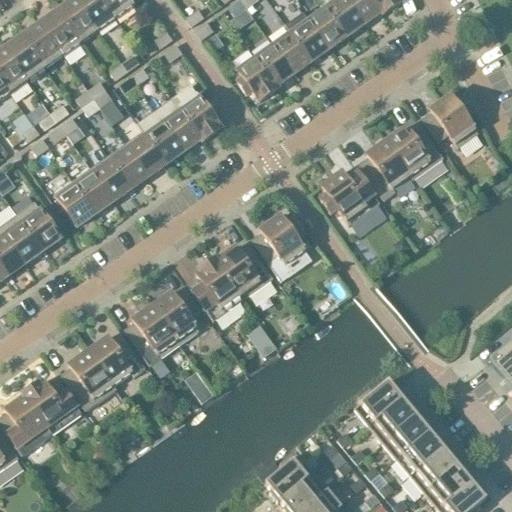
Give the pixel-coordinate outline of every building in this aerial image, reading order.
[(114,22),(98,0),(75,0),(73,2),(96,34),(114,22)] [(98,0),(114,22),(132,9),(125,0),(98,0)] [(257,3),(254,0),(243,0),(239,3),(245,12),(257,3)] [(362,28),(342,0),(340,0),(324,12),(344,40),(362,28)] [(381,17),(368,0),(342,0),(362,28),(379,16),(380,18),(381,17)] [(399,4),(396,0),(368,0),(381,17),(399,4)] [(96,34),(73,2),(56,14),(79,47),(96,34)] [(245,12),(239,3),(227,12),(233,20),(245,12)] [(344,40),(324,12),(306,24),(327,53),(344,40)] [(190,30),(202,22),(196,13),(184,22),(190,30)] [(79,47),(56,14),(38,27),(61,59),(79,47)] [(301,16),(283,29),(289,36),(309,65),(327,53),(306,24),(301,16)] [(61,59),(38,27),(20,39),(43,72),(61,59)] [(211,35),(205,27),(194,35),(200,44),(211,35)] [(171,44),(165,36),(153,44),(159,52),(171,44)] [(309,65),(289,36),(271,49),(291,78),(309,65)] [(214,38),(205,45),(213,56),(222,49),(214,38)] [(43,72),(20,39),(3,51),(26,84),(43,72)] [(180,57),(174,49),(163,57),(169,66),(180,57)] [(291,78),(271,49),(253,61),(275,92),(276,92),(274,90),(291,78)] [(26,84),(3,51),(0,53),(0,85),(8,97),(26,84)] [(126,76),(138,67),(132,59),(120,67),(126,76)] [(275,92),(253,61),(235,74),(241,82),(236,86),(245,99),(250,95),(257,105),(275,92)] [(126,76),(120,67),(108,76),(114,84),(126,76)] [(147,81),(141,72),(129,81),(135,89),(147,81)] [(135,89),(129,81),(117,89),(123,98),(135,89)] [(0,102),(8,97),(0,85),(0,102)] [(104,95),(98,86),(86,94),(92,103),(104,95)] [(92,103),(86,94),(74,103),(80,112),(92,103)] [(98,112),(110,104),(104,95),(92,103),(96,109),(98,112)] [(219,132),(212,122),(217,118),(208,105),(203,109),(195,97),(176,110),(201,145),(219,132)] [(476,138),(465,122),(471,117),(461,103),(454,107),(448,99),(428,113),(431,117),(421,125),(436,147),(447,139),(456,152),(476,138)] [(98,112),(96,109),(92,103),(80,112),(86,120),(98,112)] [(55,126),(67,117),(61,109),(49,117),(55,126)] [(201,145),(176,110),(159,123),(182,155),(199,143),(200,145),(201,145)] [(55,126),(49,117),(37,126),(43,134),(55,126)] [(76,131),(70,122),(59,131),(65,139),(76,131)] [(182,155),(159,123),(141,135),(164,168),(182,155)] [(442,163),(417,128),(406,135),(403,131),(384,144),(409,179),(412,183),(442,163)] [(20,138),(26,146),(37,138),(31,130),(20,138)] [(65,139),(59,131),(47,139),(53,148),(65,139)] [(164,168),(141,135),(123,148),(146,180),(164,168)] [(47,152),(41,143),(29,151),(35,160),(47,152)] [(409,179),(384,144),(365,158),(368,162),(357,170),(382,205),(393,197),(391,193),(409,179)] [(146,180),(123,148),(106,160),(129,193),(146,180)] [(129,193),(106,160),(88,172),(111,205),(129,193)] [(111,205),(88,172),(70,185),(93,218),(111,205)] [(347,229),(378,208),(353,173),(343,180),(340,176),(319,190),(326,198),(319,203),(329,218),(336,213),(347,229)] [(93,218),(70,185),(52,198),(75,231),(93,218)] [(58,231),(49,218),(44,221),(33,206),(14,219),(40,255),(59,242),(53,234),(58,231)] [(40,255),(14,219),(0,228),(0,235),(23,268),(40,255)] [(291,223),(284,228),(278,219),(258,233),(261,238),(250,245),(266,267),(279,285),(310,264),(294,242),(301,237),(291,223)] [(23,268),(0,235),(0,273),(5,280),(23,268)] [(241,304),(271,283),(247,248),(236,255),(233,251),(214,264),(213,262),(212,263),(241,304)] [(241,304),(212,263),(197,274),(198,276),(194,278),(197,283),(187,290),(211,325),(223,317),(220,313),(238,301),(241,305),(241,304)] [(197,335),(188,322),(198,315),(183,293),(172,300),(169,296),(150,310),(178,349),(197,335)] [(148,370),(178,349),(150,310),(131,323),(134,328),(123,335),(148,370)] [(144,373),(119,338),(109,345),(106,341),(86,355),(111,390),(129,377),(132,381),(144,373)] [(511,388),(511,341),(487,362),(511,390),(511,388)] [(114,394),(111,390),(86,355),(67,368),(70,373),(59,380),(84,415),(114,394)] [(50,439),(80,418),(55,383),(45,390),(42,386),(38,389),(36,387),(21,398),(50,439)] [(402,400),(394,391),(392,393),(386,385),(370,399),(367,396),(356,406),(358,408),(352,414),(366,430),(402,400)] [(21,398),(20,398),(22,400),(3,413),(6,418),(0,422),(0,431),(20,460),(50,439),(21,398)] [(416,417),(408,408),(406,409),(401,403),(403,401),(402,400),(366,430),(379,447),(416,417)] [(429,433),(422,424),(420,426),(415,420),(417,418),(416,417),(379,447),(393,463),(429,433)] [(442,453),(444,451),(436,441),(434,443),(429,436),(431,435),(429,433),(393,463),(408,481),(442,453)] [(350,444),(344,437),(335,444),(341,452),(350,444)] [(0,474),(16,463),(0,439),(0,474)] [(337,456),(330,448),(321,456),(327,463),(337,456)] [(364,461),(358,453),(349,461),(355,468),(364,461)] [(456,469),(458,468),(450,458),(448,459),(442,453),(408,481),(422,498),(456,469)] [(312,476),(297,459),(291,464),(289,461),(277,471),(279,474),(263,487),(269,495),(267,497),(275,506),(312,476)] [(350,472),(344,465),(335,472),(341,479),(350,472)] [(438,511),(472,484),(464,474),(461,476),(456,469),(422,498),(433,511),(438,511)] [(378,477),(372,470),(363,477),(369,485),(378,477)] [(302,511),(325,493),(312,476),(275,506),(276,507),(278,505),(283,511),(282,511),(302,511)] [(364,489),(358,481),(349,489),(355,496),(364,489)] [(477,495),(479,493),(472,484),(438,511),(472,511),(484,503),(477,495)] [(392,494),(386,486),(376,494),(383,501),(392,494)] [(336,511),(339,509),(325,493),(302,511),(336,511)] [(369,511),(378,505),(372,498),(363,505),(368,511),(369,511)] [(403,511),(405,510),(399,503),(390,511),(391,511),(403,511)]
